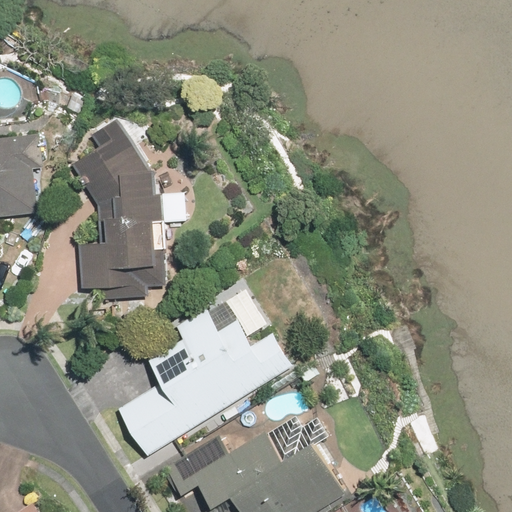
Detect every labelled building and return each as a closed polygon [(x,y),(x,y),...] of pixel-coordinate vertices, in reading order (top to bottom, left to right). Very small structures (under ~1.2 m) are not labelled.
[(150,160),(124,117),(96,134),(104,147),(80,161),(102,199),(104,242),(84,243),(86,287),(165,284),(164,248),(171,248),(168,160),(150,160)] [(0,217),(42,212),(37,166),(47,165),(43,132),(0,137),(0,217)] [(168,380),(124,406),(151,451),(295,365),(248,285),(179,325),(187,337),(154,357),(168,380)] [(317,511),(352,491),(325,447),(335,441),(322,417),(311,423),(305,412),(236,453),(224,432),(172,464),(190,493),(206,483),(219,503),(203,511),(317,511)] [(424,414),(409,423),(430,459),(445,450),(424,414)] [(442,511),(424,487),(412,496),(424,511),(442,511)] [(47,511),(38,498),(16,511),(47,511)]
